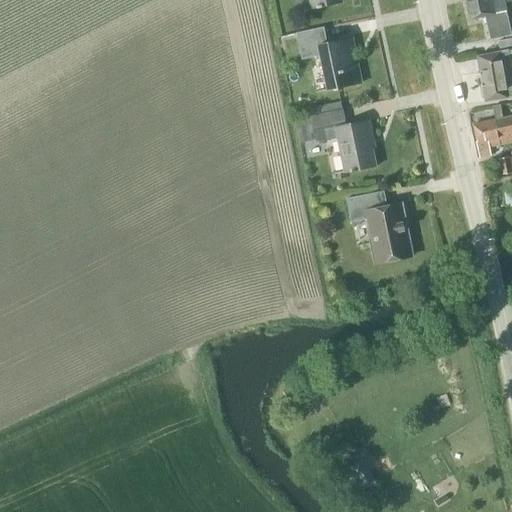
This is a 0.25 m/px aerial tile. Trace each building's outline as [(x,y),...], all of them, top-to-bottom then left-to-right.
[(309,0),(311,8),(342,2),(342,0),(309,0)] [(466,0),(471,20),(484,17),(489,39),(511,34),(503,0),(466,0)] [(362,83),(353,38),(327,43),(324,28),(296,33),(302,60),(321,56),(328,89),(316,91),(316,93),(362,83)] [(477,56),(485,102),(511,97),(511,77),(511,76),(511,50),(507,52),(507,51),(477,56)] [(501,104),(493,106),(496,119),(503,118),(501,104)] [(332,174),(376,166),(372,140),(374,140),(370,120),(346,125),(343,109),(296,118),(300,143),(315,140),(316,142),(338,138),(344,171),(332,173),(332,174)] [(496,119),(493,120),(499,144),(511,141),(511,115),(503,118),(496,119)] [(493,120),(473,125),(477,141),(476,142),(478,151),(480,158),(492,155),(490,146),(499,144),(493,120)] [(501,175),(511,173),(508,157),(498,159),(501,175)] [(376,262),(412,255),(402,204),(387,207),(384,191),(347,198),(352,222),(367,219),(376,262)] [(363,460),(346,470),(358,490),(375,480),(363,460)]
